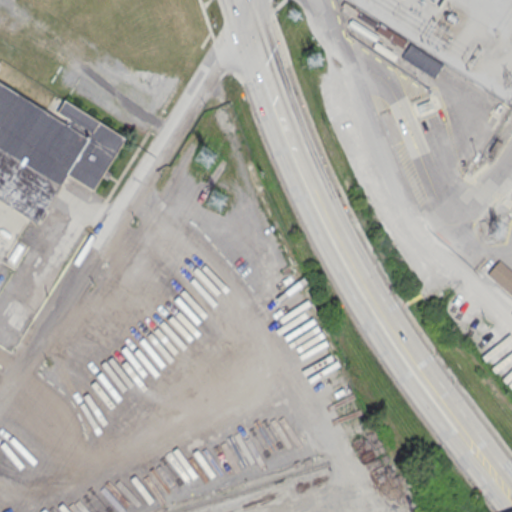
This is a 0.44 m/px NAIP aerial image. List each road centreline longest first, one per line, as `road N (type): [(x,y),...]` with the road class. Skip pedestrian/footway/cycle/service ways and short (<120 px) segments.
road 1 (residential): [(243,17),(0,414)]
road 2 (secondary): [(312,196),(426,390),(511,498)]
